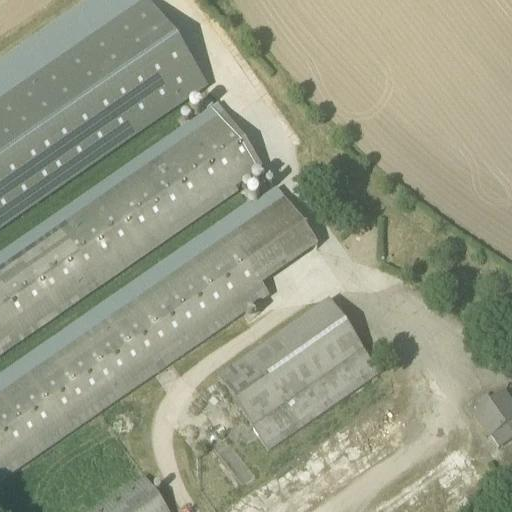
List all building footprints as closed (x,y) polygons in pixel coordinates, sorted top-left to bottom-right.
[(149,4),(0,106),(0,233),(209,90),(149,4)] [(226,116),(0,271),(0,360),(253,186),(250,181),(264,171),(226,116)] [(285,201),(0,398),(0,487),(270,301),(262,289),(319,250),(285,201)] [(268,454),(379,377),(329,305),(218,382),(268,454)] [(511,409),(503,398),(474,418),(498,452),(511,442),(511,409)] [(166,511),(145,481),(101,511),(166,511)]
